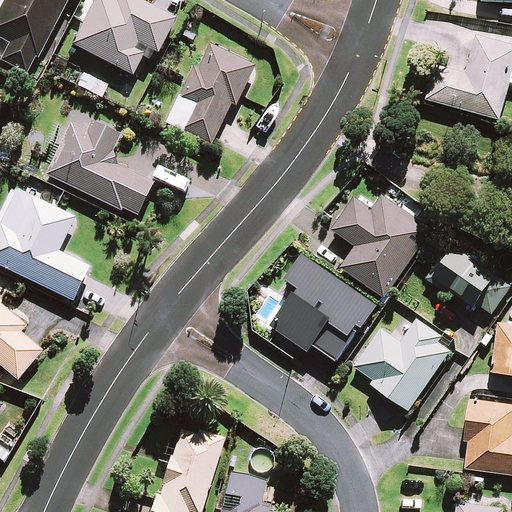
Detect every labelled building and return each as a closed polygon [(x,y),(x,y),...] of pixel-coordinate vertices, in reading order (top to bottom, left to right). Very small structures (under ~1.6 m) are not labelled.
[(0,0),(0,40),(10,46),(1,62),(26,76),(68,0),(72,0),(74,1),(74,0),(0,0)] [(175,21),(133,0),(119,0),(117,6),(105,0),(96,0),(73,47),(133,78),(148,49),(158,54),(175,21)] [(439,68),(430,102),(505,122),(511,94),(511,45),(482,37),(471,76),(439,68)] [(254,68),(210,46),(196,74),(192,72),(166,125),(210,147),(232,104),(235,106),(254,68)] [(87,135),(71,127),(68,134),(54,127),(45,144),(59,151),(46,178),(136,220),(152,186),(115,168),(112,154),(120,138),(92,125),(87,135)] [(54,211),(62,196),(29,180),(22,195),(13,191),(0,218),(0,268),(73,303),(89,269),(61,256),(77,222),(54,211)] [(360,249),(345,270),(389,301),(437,231),(388,197),(378,211),(360,199),(337,233),(360,249)] [(498,317),(511,296),(511,285),(458,250),(439,278),(498,317)] [(382,307),(308,256),(290,281),(304,291),(277,329),(314,354),(318,347),(342,364),(362,334),(359,331),(362,326),(367,329),(382,307)] [(25,329),(0,308),(0,365),(18,381),(41,353),(19,335),(25,329)] [(376,387),(414,413),(455,354),(443,346),(448,339),(422,321),(406,344),(386,330),(359,370),(378,383),(376,387)] [(511,326),(503,326),(497,375),(511,376),(511,326)] [(474,444),(470,471),(511,476),(511,406),(475,401),(469,443),(474,444)] [(202,439),(185,434),(177,461),(175,460),(166,490),(168,490),(165,499),(160,498),(156,511),(207,511),(229,442),(204,435),(202,439)] [(271,486),(235,477),(226,511),(271,511),(265,510),(271,486)]
